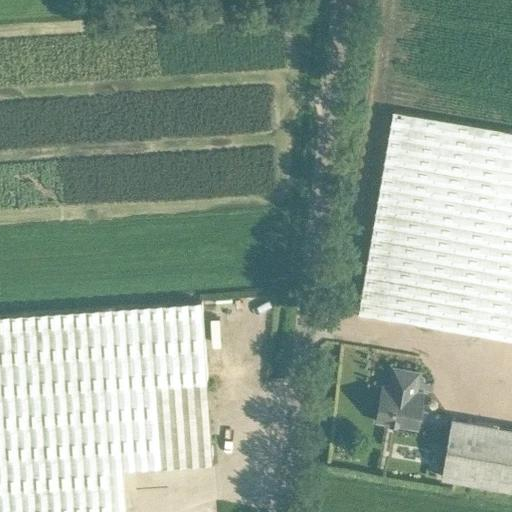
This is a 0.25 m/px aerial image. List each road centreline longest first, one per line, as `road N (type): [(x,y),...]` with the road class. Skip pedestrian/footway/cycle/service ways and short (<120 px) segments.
road 1 (unclassified): [(283,511),(341,0)]
road 2 (unknown): [(303,332),(511,381)]
